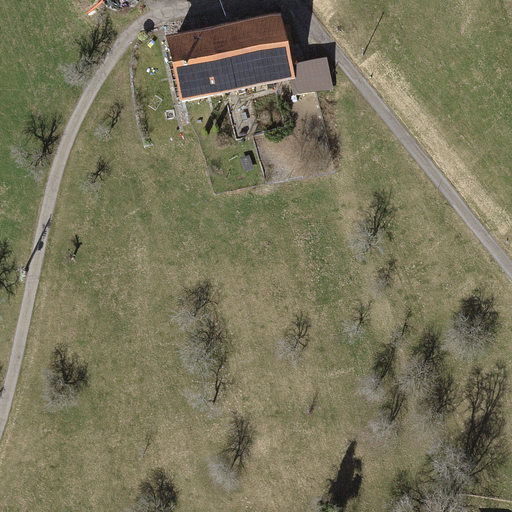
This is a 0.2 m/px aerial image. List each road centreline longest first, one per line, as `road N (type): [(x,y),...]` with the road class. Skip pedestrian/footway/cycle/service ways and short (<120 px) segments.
road 1 (track): [(0,419),(60,157),(88,93),(125,40),(153,17),(225,0)]
road 2 (track): [(287,0),(511,271)]
